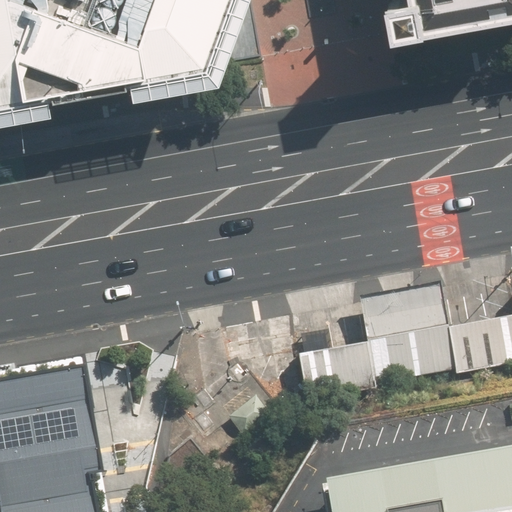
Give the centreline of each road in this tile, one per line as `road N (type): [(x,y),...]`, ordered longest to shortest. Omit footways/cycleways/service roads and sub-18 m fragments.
road 1 (primary): [(0,198),(511,100)]
road 2 (primary): [(511,205),(0,300)]
